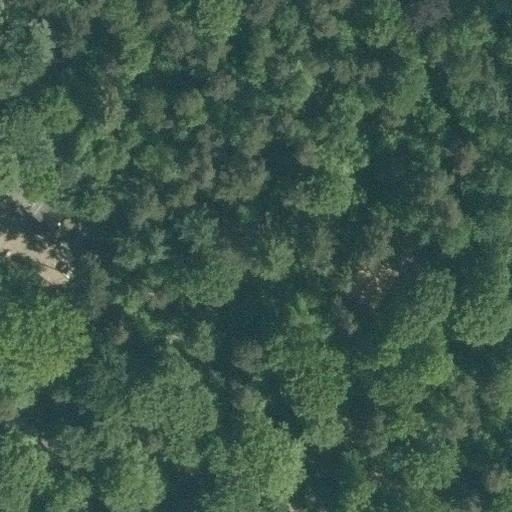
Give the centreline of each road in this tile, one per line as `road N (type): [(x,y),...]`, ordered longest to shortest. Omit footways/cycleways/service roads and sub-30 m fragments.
road 1 (track): [(132,313),(237,219),(346,79),(428,5)]
road 2 (track): [(94,322),(154,0)]
road 3 (secondary): [(125,511),(0,409)]
